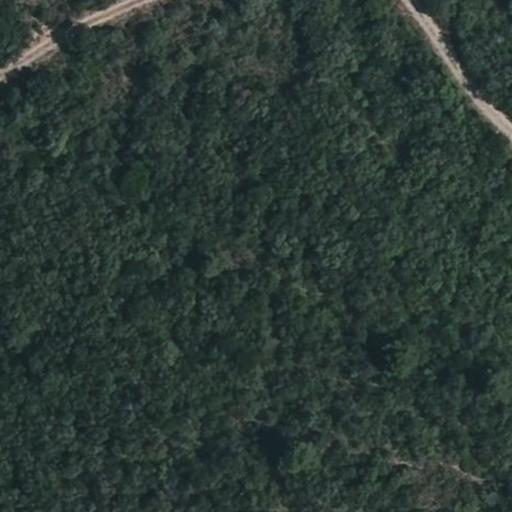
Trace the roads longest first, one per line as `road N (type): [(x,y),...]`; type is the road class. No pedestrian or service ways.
road 1 (track): [(408,0),(511,133)]
road 2 (track): [(0,75),(138,0)]
